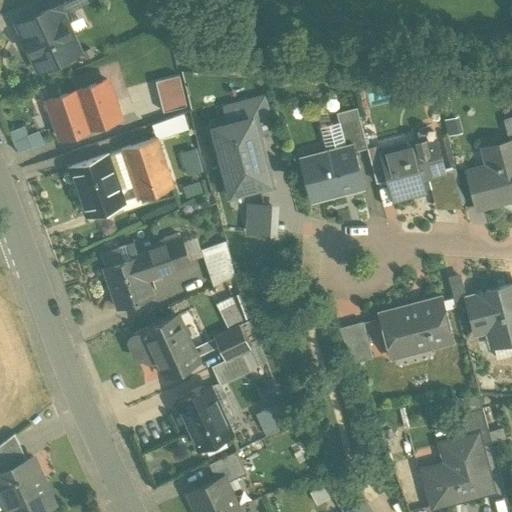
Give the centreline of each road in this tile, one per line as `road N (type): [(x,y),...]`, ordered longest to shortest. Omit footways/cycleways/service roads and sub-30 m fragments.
road 1 (tertiary): [(131,511),(20,245)]
road 2 (residential): [(361,260),(440,242),(511,246)]
